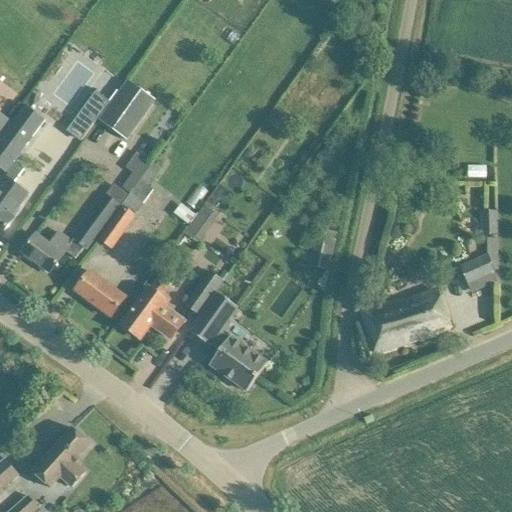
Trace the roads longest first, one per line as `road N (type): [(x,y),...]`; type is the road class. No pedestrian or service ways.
road 1 (unclassified): [(357,406),(343,351),(409,0)]
road 2 (unclassified): [(218,469),(0,312)]
road 3 (unclassified): [(357,406),(511,339)]
road 4 (unclassified): [(218,469),(357,406)]
